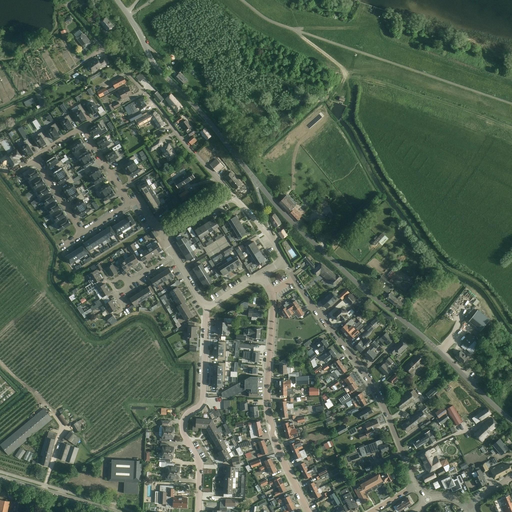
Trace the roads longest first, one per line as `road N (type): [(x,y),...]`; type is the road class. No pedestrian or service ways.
road 1 (unclassified): [(511,421),(301,232),(254,178)]
road 2 (residential): [(416,484),(383,404),(283,262)]
road 3 (residential): [(232,194),(61,0)]
road 4 (residential): [(307,511),(268,411),(271,291),(260,275)]
road 5 (unclassified): [(254,178),(155,65),(116,0)]
road 6 (residential): [(198,511),(201,466),(183,430),(201,404),(205,308)]
road 7 (residential): [(81,128),(34,156),(82,234)]
